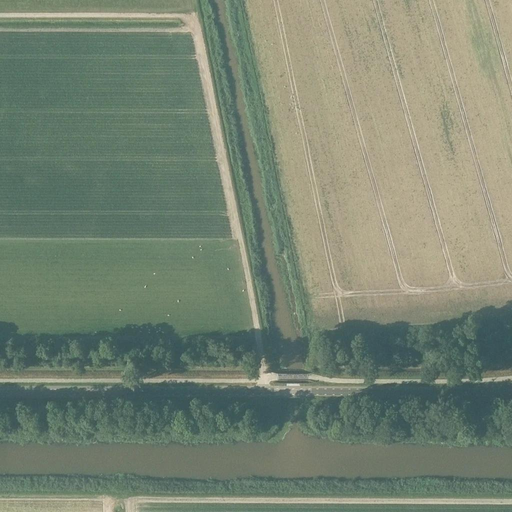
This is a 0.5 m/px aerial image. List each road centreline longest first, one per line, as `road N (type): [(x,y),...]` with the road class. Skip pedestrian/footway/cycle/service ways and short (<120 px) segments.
road 1 (track): [(263,391),(245,261),(193,15)]
road 2 (tertiary): [(273,391),(0,391)]
road 3 (tertiary): [(273,391),(511,389)]
